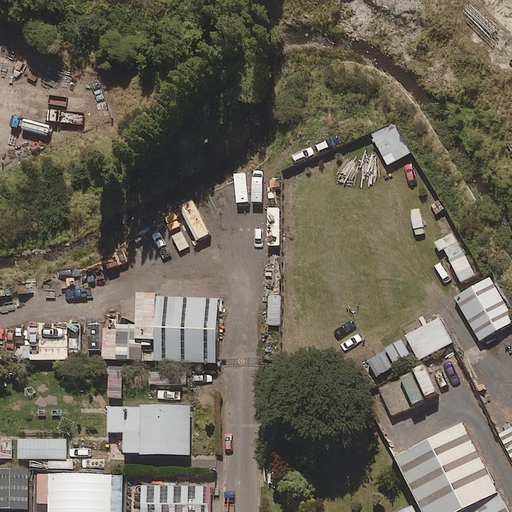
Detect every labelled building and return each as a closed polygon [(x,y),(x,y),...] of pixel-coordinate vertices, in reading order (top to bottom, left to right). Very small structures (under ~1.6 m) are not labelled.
[(86,75),(74,76),(75,99),(87,98),(86,75)] [(395,122),(372,133),(387,164),(410,153),(395,122)] [(444,250),(460,282),(475,275),(454,232),(433,242),(439,252),(444,250)] [(511,319),(511,312),(493,275),(457,294),(479,337),(511,319)] [(229,290),(168,290),(168,354),(229,354),(229,290)] [(454,340),(441,315),(402,335),(415,360),(454,340)] [(25,318),(25,332),(30,332),(31,357),(67,357),(66,317),(25,318)] [(401,338),(386,346),(395,363),(410,355),(401,338)] [(382,351),(367,359),(376,377),(392,368),(382,351)] [(195,405),(129,404),(129,450),(195,450),(195,405)] [(511,511),(464,420),(397,454),(427,511),(511,511)] [(11,437),(0,437),(0,458),(12,458),(11,437)] [(47,458),(66,457),(66,437),(18,438),(19,458),(47,458)] [(66,457),(47,458),(47,469),(73,469),(72,457),(66,457)] [(127,471),(84,472),(84,511),(127,510),(127,471)] [(215,511),(216,485),(141,485),(141,511),(215,511)]
